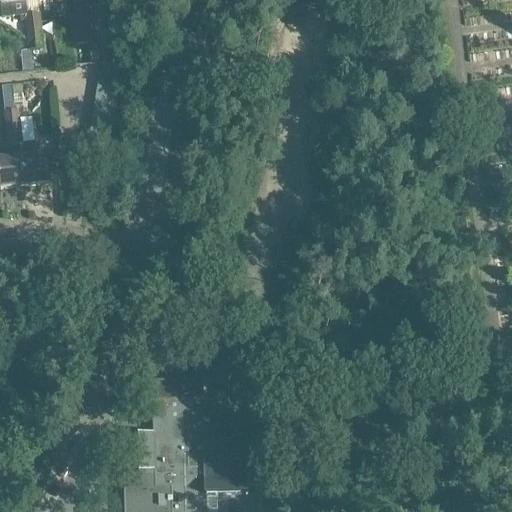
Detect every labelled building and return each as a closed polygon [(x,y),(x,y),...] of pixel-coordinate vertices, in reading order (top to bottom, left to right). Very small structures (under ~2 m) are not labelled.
[(0,0),(0,5),(0,7),(1,19),(23,17),(27,16),(26,4),(25,0),(0,0)] [(74,0),(75,11),(87,10),(86,0),(74,0)] [(91,28),(89,9),(87,10),(75,11),(72,11),(74,30),(91,28)] [(27,16),(23,17),(25,35),(44,33),(42,15),(27,16)] [(92,45),(91,28),(74,30),(76,47),(92,45)] [(44,33),(25,35),(27,53),(31,52),(46,51),(44,33)] [(98,45),(89,46),(91,60),(99,59),(98,45)] [(101,76),(124,80),(125,69),(103,65),(101,76)] [(101,76),(98,88),(122,92),(124,80),(101,76)] [(23,105),(22,85),(11,86),(12,93),(13,106),(23,105)] [(122,92),(98,88),(97,94),(96,99),(120,103),(122,92)] [(120,103),(96,99),(94,111),(118,114),(120,103)] [(94,111),(93,122),(116,126),(118,114),(94,111)] [(5,132),(20,130),(18,112),(3,113),(5,132)] [(116,126),(93,122),(91,133),(114,137),(116,126)] [(20,130),(5,132),(7,150),(22,148),(22,144),(20,130)] [(114,137),(91,133),(89,145),(112,149),(114,137)] [(44,142),(22,144),(22,148),(27,189),(49,187),(48,182),(59,180),(57,158),(46,159),(44,142)] [(89,145),(87,156),(110,160),(112,149),(89,145)] [(8,159),(0,159),(0,182),(1,192),(27,189),(22,148),(7,150),(8,159)] [(110,160),(87,156),(85,168),(108,172),(110,160)] [(154,476),(122,477),(123,511),(206,511),(206,498),(247,497),(245,417),(203,418),(202,381),(151,383),(152,434),(154,476)]
